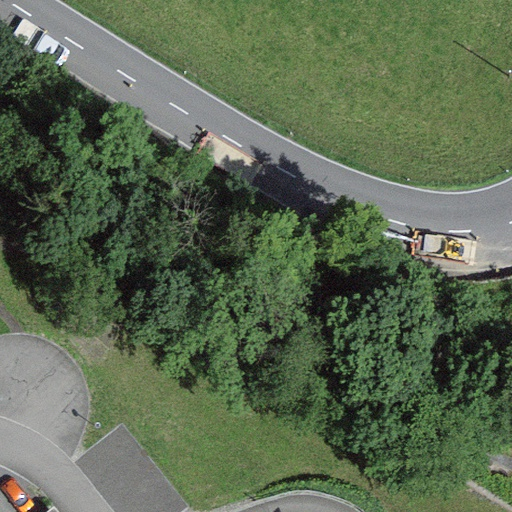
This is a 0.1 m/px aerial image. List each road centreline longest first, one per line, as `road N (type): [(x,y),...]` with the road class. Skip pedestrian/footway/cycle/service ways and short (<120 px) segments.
road 1 (tertiary): [(511,218),(432,230),(356,212),(8,0)]
road 2 (residential): [(0,443),(26,448),(94,511)]
